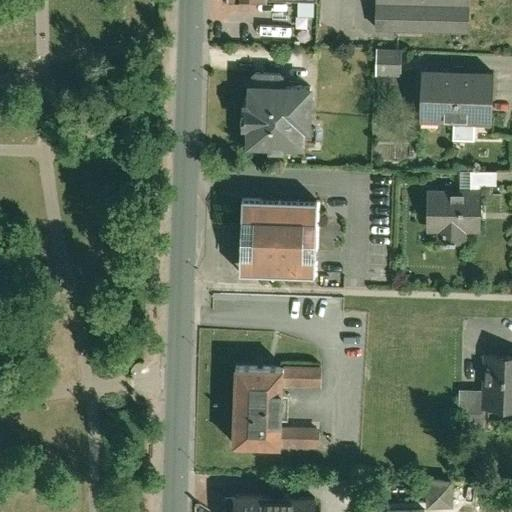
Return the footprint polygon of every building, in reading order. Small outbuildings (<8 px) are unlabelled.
[(469,0),(374,0),(374,31),(469,33),(469,0)] [(399,60),(399,49),(374,48),(373,78),(398,78),(399,60)] [(459,68),(419,66),(417,123),(438,123),(438,119),(451,119),(450,141),(471,141),(471,125),(490,125),(492,69),(459,68)] [(309,78),(246,77),(245,97),(238,97),(237,129),(245,129),(244,147),(302,148),(302,130),(308,131),(309,78)] [(467,170),(466,190),(428,189),(427,232),(435,232),(435,243),(465,243),(465,232),(478,233),(478,223),(483,223),(484,205),(479,205),(479,186),(495,187),(495,171),(467,170)] [(236,276),(314,279),(317,197),(239,194),(236,276)] [(456,389),(456,412),(511,412),(511,353),(480,353),(480,389),(461,389),(456,389)] [(320,365),(233,361),(230,444),(316,447),(317,426),(280,425),(281,414),(292,415),(293,396),(281,396),(282,384),(319,386),(320,365)] [(427,477),(426,503),(451,505),(453,478),(427,477)] [(224,492),(224,511),(311,511),(312,492),(224,492)] [(390,503),(389,511),(425,511),(426,503),(390,503)]
